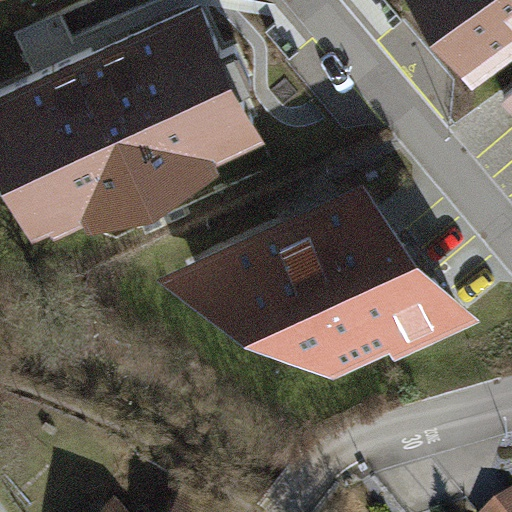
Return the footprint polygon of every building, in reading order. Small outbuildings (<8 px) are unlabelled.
[(199,0),(197,0),(0,91),(0,140),(25,194),(73,171),(92,212),(212,157),(197,126),(247,103),(199,0)] [(511,0),(431,0),(459,39),(501,9),(511,24),(511,23),(511,0)] [(279,220),(189,261),(347,353),(396,330),(403,340),(467,309),(361,181),(301,209),(308,226),(286,234),(279,220)] [(106,511),(103,508),(98,511),(238,511),(240,508),(185,483),(171,511),(106,511)] [(511,511),(511,489),(486,511),(511,511)]
